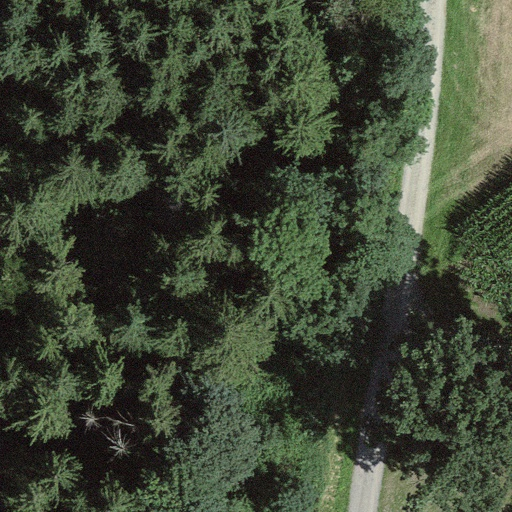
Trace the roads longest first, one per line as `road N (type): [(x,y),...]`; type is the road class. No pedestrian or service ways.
road 1 (track): [(436,0),(363,511)]
road 2 (track): [(390,342),(511,365)]
